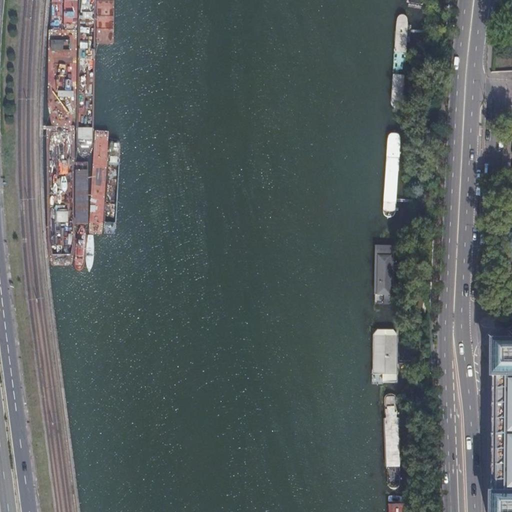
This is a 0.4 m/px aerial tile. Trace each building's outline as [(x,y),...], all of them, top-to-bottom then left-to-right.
[(391,102),(392,106),(394,108),(396,110),(399,109),(401,107),(402,103),(408,20),(407,18),(406,16),(404,15),(401,14),(399,15),(397,18),(391,102)] [(388,137),(383,211),(384,215),(386,217),(391,217),(394,215),(395,212),(400,137),(398,134),(394,134),(390,134),(388,137)] [(376,245),(375,304),(395,305),(395,246),(376,245)] [(397,329),(373,329),(372,383),(397,383),(397,329)] [(511,511),(511,345),(505,345),(491,345),(489,511),(511,511)] [(388,485),(391,489),(395,489),(399,488),(400,484),(397,397),(395,395),(391,394),(387,395),(384,398),(387,480),(388,485)]
